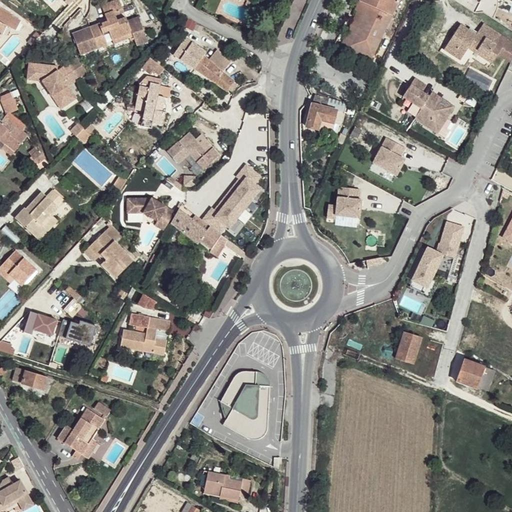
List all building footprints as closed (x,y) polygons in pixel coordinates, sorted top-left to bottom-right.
[(80,28),(69,31),(77,53),(99,44),(101,46),(105,45),(101,34),(107,31),(110,40),(130,33),(131,38),(134,44),(145,40),(136,16),(125,20),(123,16),(115,19),(112,9),(120,6),(117,0),(108,0),(99,3),(105,20),(99,23),(99,21),(86,25),(87,29),(81,31),(80,28)] [(357,0),(352,13),(361,18),(347,47),(370,57),(396,0),(357,0)] [(361,18),(352,13),(335,48),(367,64),(370,57),(347,47),(361,18)] [(459,25),(444,48),(462,58),(467,49),(469,46),(488,57),(491,51),(498,55),(500,52),(511,58),(511,42),(501,35),(484,25),(479,34),(476,33),(475,35),(473,39),(465,33),(467,30),(459,25)] [(475,35),(467,30),(465,33),(473,39),(475,35)] [(200,56),(205,49),(185,32),(180,40),(197,54),(189,65),(226,91),(227,90),(232,94),(238,86),(233,82),(234,80),(200,56)] [(130,33),(110,40),(111,45),(131,38),(130,33)] [(469,46),(467,49),(492,64),(498,55),(491,51),(488,57),(469,46)] [(462,58),(444,48),(443,51),(460,61),(462,58)] [(207,61),(222,71),(230,61),(216,50),(207,61)] [(511,58),(500,52),(498,55),(511,63),(511,62),(511,58)] [(78,58),(69,63),(79,79),(87,74),(78,58)] [(151,59),(141,69),(149,75),(152,71),(159,77),(164,70),(151,59)] [(79,79),(70,65),(69,63),(57,71),(53,73),(49,65),(29,63),(27,79),(42,81),(51,96),(55,94),(64,107),(75,99),(67,86),(79,79)] [(411,87),(422,94),(426,88),(415,80),(411,87)] [(133,107),(140,108),(154,82),(148,81),(146,92),(137,90),(133,107)] [(154,82),(140,108),(144,109),(143,116),(150,118),(150,121),(161,123),(164,112),(158,111),(161,97),(167,98),(170,86),(154,82)] [(429,98),(422,94),(411,87),(403,99),(420,111),(414,120),(436,135),(454,109),(432,94),(429,98)] [(60,110),(64,107),(55,94),(51,96),(60,110)] [(314,96),(306,127),(319,130),(322,121),(340,126),(345,104),(314,96)] [(164,112),(167,98),(161,97),(158,111),(164,112)] [(2,102),(7,114),(8,114),(17,110),(12,98),(2,102)] [(0,141),(4,144),(14,152),(28,136),(22,131),(16,127),(19,123),(8,114),(7,114),(0,122),(0,141)] [(150,118),(143,116),(141,125),(149,127),(150,121),(150,118)] [(76,136),(81,131),(83,129),(84,128),(79,124),(71,133),(75,137),(76,136)] [(220,148),(213,141),(206,147),(194,136),(187,129),(167,150),(178,161),(189,150),(191,152),(197,158),(204,165),(220,148)] [(206,147),(213,141),(200,130),(194,136),(206,147)] [(90,137),(81,131),(76,136),(84,143),(90,137)] [(387,140),(374,165),(397,177),(405,161),(401,159),(406,150),(387,140)] [(2,148),(12,156),(14,152),(4,144),(2,148)] [(28,152),(31,155),(38,164),(44,160),(34,147),(28,152)] [(197,158),(191,152),(188,156),(194,162),(197,158)] [(38,164),(31,155),(27,158),(35,167),(38,164)] [(213,210),(203,221),(221,236),(226,229),(229,232),(261,191),(255,186),(261,178),(247,167),(237,179),(240,181),(244,184),(219,215),(215,212),(213,210)] [(171,182),(176,185),(186,176),(182,172),(171,182)] [(110,188),(118,193),(127,180),(118,175),(110,188)] [(240,181),(215,212),(219,215),(244,184),(240,181)] [(361,190),(340,188),(338,207),(329,206),(328,219),(336,220),(337,216),(360,219),(362,201),(360,201),(361,190)] [(56,205),(58,207),(64,201),(53,190),(46,197),(42,192),(26,210),(24,208),(15,218),(36,238),(46,228),(42,224),(51,215),(49,213),(56,205)] [(154,230),(161,235),(173,216),(151,200),(128,199),(127,214),(143,216),(157,226),(154,230)] [(51,215),(58,207),(56,205),(49,213),(51,215)] [(209,247),(215,238),(178,210),(170,224),(198,244),(199,241),(209,247)] [(58,220),(51,215),(42,224),(46,228),(36,238),(39,240),(58,220)] [(511,220),(503,236),(511,240),(511,220)] [(450,273),(463,228),(447,223),(439,254),(428,249),(413,280),(428,287),(433,276),(436,269),(450,273)] [(122,236),(111,225),(104,233),(115,243),(122,236)] [(132,259),(115,243),(104,233),(89,248),(98,257),(101,255),(106,260),(101,266),(115,278),(132,259)] [(224,247),(227,241),(221,236),(217,241),(224,247)] [(205,250),(206,251),(209,252),(212,249),(209,247),(199,241),(198,244),(205,250)] [(212,249),(209,252),(216,258),(224,247),(217,241),(212,249)] [(95,260),(98,257),(89,248),(86,252),(95,260)] [(16,250),(1,266),(15,279),(22,285),(36,269),(16,250)] [(15,279),(1,266),(0,266),(0,273),(11,283),(15,279)] [(436,269),(433,276),(437,278),(447,281),(450,273),(436,269)] [(428,287),(413,280),(410,287),(424,294),(428,287)] [(69,285),(64,290),(75,300),(80,295),(69,285)] [(152,309),(157,300),(143,292),(138,301),(152,309)] [(23,332),(31,335),(33,330),(51,336),(57,320),(30,311),(23,332)] [(89,346),(96,326),(80,321),(78,324),(63,319),(57,336),(89,346)] [(155,332),(166,334),(167,323),(147,320),(144,336),(121,332),(119,349),(140,352),(151,354),(162,356),(164,343),(153,341),(155,332)] [(164,343),(166,334),(155,332),(153,341),(164,343)] [(405,332),(396,359),(414,365),(422,337),(405,332)] [(464,359),(456,382),(478,389),(486,367),(464,359)] [(43,390),(47,377),(16,368),(12,380),(43,390)] [(496,372),(485,368),(479,388),(489,392),(496,372)] [(233,380),(221,402),(233,408),(226,420),(223,425),(247,439),(251,440),(256,440),(261,438),(263,436),(266,433),(268,429),(270,386),(269,380),(267,377),(264,374),(260,372),(246,371),(243,371),(239,373),(236,375),(233,380)] [(233,408),(221,402),(222,408),(224,416),(226,420),(233,408)] [(111,411),(98,403),(95,409),(107,416),(111,411)] [(58,438),(81,454),(90,440),(104,419),(87,408),(73,429),(66,425),(58,438)] [(90,440),(81,454),(88,458),(97,444),(90,440)] [(223,478),(224,474),(208,471),(204,489),(220,492),(219,496),(238,500),(239,495),(247,498),(251,479),(243,477),(241,482),(228,479),(223,478)] [(0,490),(0,511),(2,510),(6,503),(19,496),(21,499),(24,506),(35,500),(23,478),(16,482),(12,475),(5,478),(1,486),(3,490),(0,490)] [(21,499),(19,496),(6,503),(2,510),(21,499)] [(35,500),(24,506),(26,509),(37,503),(35,500)] [(188,502),(182,511),(198,511),(199,509),(188,502)]
